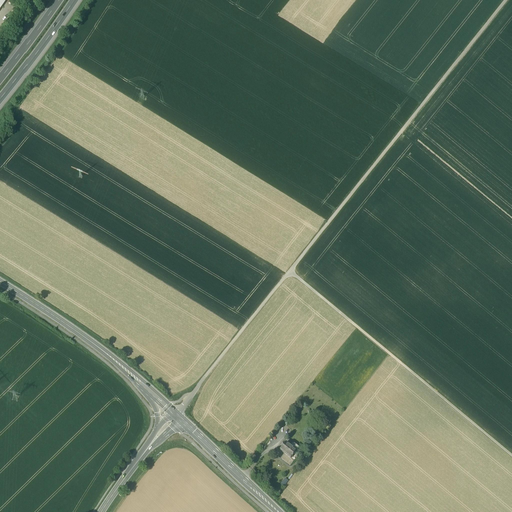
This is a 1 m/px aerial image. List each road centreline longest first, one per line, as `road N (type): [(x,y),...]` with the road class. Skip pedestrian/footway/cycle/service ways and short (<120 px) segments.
road 1 (track): [(505,0),(175,415)]
road 2 (track): [(288,270),(511,455)]
road 3 (secondary): [(0,282),(146,389)]
road 4 (secondary): [(175,415),(277,511)]
road 5 (motorway): [(0,104),(78,0)]
